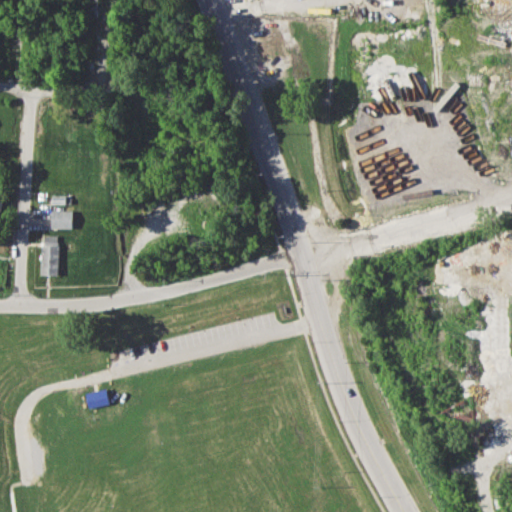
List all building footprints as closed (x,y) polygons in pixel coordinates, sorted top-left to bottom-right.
[(0,146),(7,147),(6,155),(14,155),(14,166),(0,165),(0,146)] [(51,194),(65,194),(65,204),(51,203),(51,194)] [(51,209),(73,210),(73,227),(51,227),(51,209)] [(42,233),(59,233),(58,274),(42,274),(42,233)] [(89,408),(110,403),(106,388),(85,392),(89,408)]
